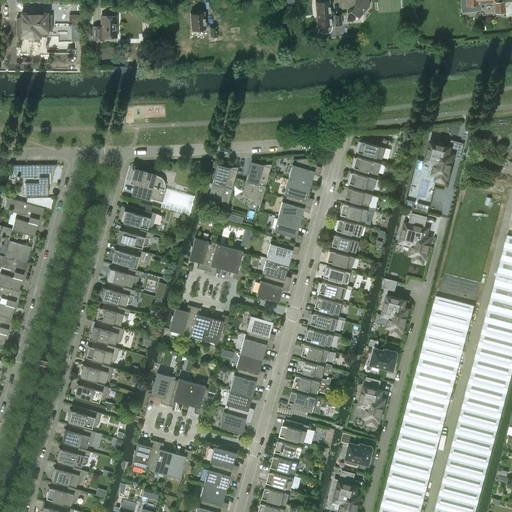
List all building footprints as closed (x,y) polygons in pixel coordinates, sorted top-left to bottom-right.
[(316,0),(317,1),(315,1),(317,18),(317,26),(318,27),(319,29),(320,31),(323,32),(325,32),(327,32),(329,31),(330,30),(331,29),(332,26),(332,25),(335,25),(334,16),(331,16),(331,10),(329,10),(328,0),(326,0),(323,0),(322,0),(316,0)] [(369,6),(368,0),(354,0),(355,5),(350,12),(358,18),(369,6)] [(467,0),(468,10),(478,9),(477,4),(481,4),(481,2),(494,0),(467,0)] [(506,16),(511,15),(511,0),(495,2),(496,14),(506,13),(506,16)] [(210,29),(204,33),(213,45),(218,41),(219,42),(224,38),(240,45),(247,31),(231,23),(229,9),(213,10),(215,25),(209,29),(210,29)] [(204,22),(203,12),(197,12),(197,11),(191,11),(191,13),(190,13),(192,30),(206,28),(206,22),(204,22)] [(75,24),(75,15),(52,14),(47,14),(47,12),(21,12),(21,17),(16,17),(16,36),(28,36),(28,41),(39,41),(39,36),(46,36),(58,36),(58,41),(75,41),(75,24)] [(103,37),(116,37),(116,15),(101,15),(101,23),(102,24),(102,26),(93,26),(93,40),(103,40),(103,37)] [(145,37),(145,51),(160,51),(159,38),(156,38),(156,36),(145,37)] [(415,134),(415,128),(402,129),(404,141),(414,140),(414,134),(415,134)] [(361,140),(359,147),(358,151),(360,151),(359,156),(381,162),(384,163),(385,161),(382,160),(388,140),(386,139),(384,138),(382,137),(381,137),(379,138),(377,138),(377,139),(367,137),(366,141),(361,140)] [(448,177),(453,157),(459,159),(463,143),(451,140),(450,146),(430,141),(425,160),(435,163),(432,173),(437,174),(435,179),(445,181),(446,176),(448,177)] [(381,162),(359,156),(357,155),(355,163),(354,166),(356,167),(355,172),(377,178),(381,162)] [(292,164),(288,179),(310,185),(313,173),(319,174),(321,166),(308,163),(307,158),(296,158),(294,164),(292,164)] [(251,161),(245,180),(244,187),(245,188),(243,194),(260,205),(270,168),(264,166),(264,165),(251,161)] [(56,164),(12,165),(13,177),(16,177),(16,178),(19,178),(19,177),(24,177),(24,194),(47,194),(47,183),(51,183),(56,164)] [(217,164),(212,183),(210,190),(211,190),(210,196),(226,208),(236,170),(230,168),(230,167),(217,164)] [(158,176),(133,168),(130,180),(135,182),(132,193),(162,201),(165,189),(164,189),(164,186),(165,184),(164,182),(163,180),(162,178),(160,177),(158,176)] [(355,172),(353,171),(350,182),(352,183),(351,187),(350,188),(373,194),(376,195),(376,192),(373,191),(377,178),(355,172)] [(310,185),(288,179),(284,193),(286,194),(285,198),(311,205),(312,198),(306,197),(310,185)] [(373,194),(350,188),(351,187),(348,187),(345,198),(347,198),(346,203),(368,209),(371,210),(372,208),(369,207),(373,194)] [(16,212),(11,228),(34,234),(36,224),(39,225),(44,207),(7,197),(3,209),(8,210),(8,211),(10,212),(11,211),(16,212)] [(311,205),(285,198),(284,201),(282,201),(277,216),(297,221),(299,222),(303,210),(309,211),(311,205)] [(407,200),(405,206),(413,208),(415,202),(407,200)] [(140,202),(138,208),(151,212),(152,205),(140,202)] [(368,209),(346,203),(344,202),(341,213),(343,214),(342,218),(342,219),(364,225),(367,226),(368,223),(365,222),(368,209)] [(129,205),(127,211),(125,210),(122,221),(147,228),(147,226),(149,226),(151,226),(152,224),(153,223),(156,213),(151,212),(138,208),(129,205)] [(425,258),(431,236),(426,235),(428,228),(423,227),(426,217),(412,213),(409,223),(405,222),(400,241),(412,245),(410,254),(414,256),(413,260),(423,263),(424,258),(425,258)] [(236,215),(234,221),(241,223),(243,217),(236,215)] [(297,221),(277,216),(273,230),(275,231),(274,235),(300,242),(302,235),(296,234),(299,222),(297,221)] [(360,238),(364,225),(342,219),(342,218),(340,218),(337,229),(339,230),(337,234),(359,241),(360,238)] [(11,228),(0,224),(0,237),(0,238),(3,239),(3,238),(8,240),(4,255),(4,256),(26,262),(29,252),(31,252),(36,235),(34,234),(11,228)] [(148,242),(150,233),(151,232),(124,225),(122,230),(120,229),(117,240),(141,247),(142,245),(144,245),(146,245),(147,244),(148,242)] [(241,243),(248,245),(252,229),(246,227),(241,243)] [(356,253),(359,241),(337,234),(335,233),(332,245),(334,245),(333,250),(355,256),(358,257),(359,254),(356,253)] [(464,408),(500,417),(511,370),(511,236),(508,235),(464,408)] [(194,237),(192,246),(191,246),(191,245),(190,245),(190,246),(190,247),(190,248),(190,250),(189,251),(190,250),(191,251),(189,256),(188,259),(200,262),(198,268),(204,270),(211,244),(207,243),(208,241),(194,237)] [(270,243),(266,257),(288,264),(291,252),(297,253),(299,246),(274,239),(273,243),(270,243)] [(215,245),(211,244),(204,270),(210,271),(212,265),(223,268),(229,247),(216,243),(215,245)] [(118,244),(117,249),(115,249),(112,260),(136,266),(136,265),(138,265),(140,264),(142,263),(143,261),(145,251),(118,244)] [(243,250),(229,247),(223,268),(234,272),(233,278),(239,279),(246,254),(242,253),(243,250)] [(355,256),(333,250),(331,249),(328,260),(330,261),(329,265),(329,266),(351,272),(354,273),(355,270),(352,269),(355,256)] [(26,262),(4,256),(4,255),(0,254),(0,266),(1,267),(0,269),(0,284),(18,290),(18,289),(21,279),(23,280),(28,262),(26,262)] [(288,264),(266,257),(262,272),(264,273),(263,277),(289,284),(290,277),(284,276),(288,264)] [(113,263),(111,268),(109,268),(108,272),(106,279),(131,286),(131,284),(133,284),(135,283),(136,282),(137,280),(140,271),(113,263)] [(351,272),(329,266),(329,265),(327,265),(325,272),(324,276),(326,276),(324,281),(347,287),(350,288),(350,286),(347,285),(351,272)] [(289,284),(263,277),(262,280),(260,280),(255,295),(265,297),(264,298),(264,299),(265,299),(266,299),(268,299),(269,300),(270,300),(269,299),(277,301),(281,289),(287,290),(289,284)] [(385,278),(383,286),(394,289),(396,281),(385,278)] [(347,287),(324,281),(322,280),(319,291),(321,292),(320,297),(342,303),(345,304),(346,301),(343,300),(347,287)] [(108,283),(106,288),(104,287),(101,298),(125,305),(126,303),(128,303),(129,303),(131,301),(132,300),(135,290),(108,283)] [(0,284),(0,314),(11,317),(13,307),(16,308),(21,290),(18,289),(18,290),(0,284)] [(403,330),(409,308),(404,306),(406,299),(387,294),(382,314),(390,316),(387,326),(392,327),(391,332),(400,334),(402,330),(403,330)] [(442,428),(473,309),(475,305),(436,295),(435,299),(403,418),(442,428)] [(342,303),(320,297),(318,296),(315,307),(317,308),(316,312),(338,319),(341,319),(342,317),(339,316),(342,303)] [(102,302),(101,307),(99,306),(96,317),(120,324),(120,322),(122,323),(124,322),(126,321),(127,319),(129,309),(102,302)] [(175,307),(174,310),(172,315),(172,314),(171,314),(171,315),(171,316),(171,318),(170,319),(170,320),(171,320),(169,328),(169,329),(183,333),(183,330),(187,331),(194,306),(188,304),(186,310),(175,307)] [(209,317),(199,314),(200,308),(194,306),(187,331),(191,332),(190,335),(203,339),(209,319),(209,317)] [(338,319),(316,312),(314,312),(311,323),(313,323),(311,328),(334,334),(337,335),(337,332),(334,332),(338,319)] [(0,314),(0,344),(3,345),(6,334),(8,335),(13,317),(11,317),(0,314)] [(221,320),(209,317),(209,319),(203,339),(217,343),(218,340),(222,341),(229,316),(222,314),(221,320)] [(259,317),(250,315),(246,330),(248,331),(247,334),(273,341),(274,335),(269,333),(272,321),(264,318),(265,318),(265,317),(263,317),(262,317),(261,316),(259,316),(260,316),(259,317)] [(97,321),(95,326),(93,326),(90,337),(114,343),(115,342),(117,342),(119,341),(120,340),(121,338),(124,329),(97,321)] [(329,350),(334,334),(311,328),(309,327),(306,338),(308,339),(307,343),(307,344),(329,350)] [(273,341),(247,334),(246,338),(244,337),(240,352),(260,357),(262,358),(265,346),(271,348),(273,341)] [(371,338),(370,344),(377,346),(379,340),(371,338)] [(91,340),(90,346),(88,345),(85,356),(109,363),(110,361),(112,361),(113,360),(115,359),(116,357),(119,348),(91,340)] [(326,363),(329,350),(307,344),(307,343),(305,343),(302,354),(304,354),(303,359),(325,365),(328,366),(329,364),(326,363)] [(393,369),(397,353),(396,353),(397,351),(385,348),(385,350),(375,348),(371,363),(393,369)] [(260,357),(240,352),(235,367),(238,367),(237,371),(262,378),(264,372),(258,370),(262,358),(260,357)] [(325,365),(303,359),(301,358),(298,369),(300,370),(298,375),(321,381),(324,382),(324,379),(321,378),(325,365)] [(86,360),(85,365),(83,364),(79,375),(104,382),(104,380),(106,380),(108,380),(110,378),(110,377),(113,367),(86,360)] [(132,371),(139,373),(141,367),(133,365),(132,371)] [(262,378),(237,371),(236,375),(233,374),(229,389),(249,394),(251,395),(255,383),(261,385),(262,378)] [(167,405),(174,379),(170,378),(171,376),(157,372),(157,373),(154,381),(153,381),(153,380),(153,381),(153,383),(152,383),(152,385),(151,386),(152,386),(152,385),(153,386),(151,391),(151,394),(162,397),(160,403),(167,405)] [(321,381),(298,375),(296,374),(293,385),(295,386),(294,390),(316,397),(321,381)] [(379,420),(385,398),(381,397),(382,389),(378,388),(380,380),(367,377),(365,385),(364,385),(359,404),(366,406),(364,416),(368,417),(367,422),(377,424),(378,420),(379,420)] [(177,380),(174,379),(167,405),(173,406),(175,400),(186,403),(192,381),(178,378),(177,380)] [(81,379),(79,384),(77,383),(76,387),(74,395),(98,401),(99,399),(101,400),(103,399),(104,398),(105,396),(108,386),(81,379)] [(205,385),(192,381),(186,403),(197,407),(195,412),(201,414),(208,389),(205,388),(205,385)] [(249,394),(229,389),(225,404),(228,404),(227,408),(252,415),(254,409),(248,407),(251,395),(249,394)] [(312,412),(316,397),(294,390),(292,390),(289,401),(291,401),(290,406),(312,412)] [(74,405),(72,410),(70,409),(69,413),(67,421),(91,427),(92,425),(94,426),(96,425),(97,424),(98,422),(101,412),(74,405)] [(462,407),(440,491),(434,511),(475,511),(500,417),(462,407)] [(252,415),(227,408),(226,412),(223,411),(219,426),(228,429),(228,430),(227,430),(229,430),(230,431),(231,431),(233,432),(233,431),(232,431),(233,430),(241,432),(244,420),(250,422),(252,415)] [(403,418),(378,511),(420,511),(440,437),(442,429),(403,418)] [(286,419),(285,424),(283,424),(279,435),(282,435),(304,441),(307,428),(311,429),(311,426),(308,425),(286,419)] [(68,424),(67,429),(65,429),(62,440),(86,447),(86,445),(88,445),(90,444),(92,443),(93,441),(95,432),(68,424)] [(343,433),(342,437),(350,439),(350,441),(354,443),(355,436),(343,433)] [(282,435),(280,440),(278,439),(275,450),(277,451),(277,450),(300,457),(303,444),(306,445),(307,442),(304,441),(282,435)] [(137,442),(137,444),(135,450),(134,450),(134,449),(134,451),(133,452),(133,453),(132,454),(132,455),(133,454),(134,455),(131,464),(145,468),(146,465),(149,466),(156,441),(150,439),(149,445),(137,442)] [(156,441),(149,466),(153,467),(152,470),(166,474),(172,454),(172,452),(161,449),(163,443),(156,441)] [(368,463),(373,448),(371,448),(372,446),(363,443),(363,445),(350,442),(345,462),(358,466),(359,461),(368,463)] [(63,443),(61,449),(59,448),(58,452),(56,459),(81,466),(81,464),(83,464),(85,463),(86,462),(87,460),(90,451),(63,443)] [(223,449),(213,446),(209,461),(212,462),(211,466),(236,473),(238,466),(232,464),(235,452),(227,450),(227,449),(228,449),(227,448),(226,448),(224,448),(222,447),(223,448),(223,449)] [(185,449),(183,455),(172,452),(172,454),(166,474),(180,478),(180,475),(184,476),(191,451),(185,449)] [(303,457),(300,457),(277,450),(277,451),(276,455),(274,455),(271,466),(273,466),(295,472),(299,459),(302,460),(303,457)] [(58,463),(56,468),(54,467),(51,478),(75,485),(76,483),(78,483),(79,483),(81,482),(82,480),(85,470),(58,463)] [(207,468),(203,483),(223,489),(225,490),(228,477),(234,479),(236,473),(211,466),(210,469),(207,468)] [(298,473),(295,472),(273,466),(272,471),(270,470),(266,481),(269,482),(291,488),(294,475),(298,476),(298,473)] [(103,469),(102,475),(111,477),(112,471),(103,469)] [(355,511),(361,493),(356,492),(358,485),(351,483),(354,473),(342,470),(340,480),(335,479),(329,498),(342,502),(339,511),(341,511),(355,511)] [(507,483),(509,477),(498,474),(497,481),(507,483)] [(52,482),(51,487),(49,486),(48,490),(46,498),(70,504),(70,503),(72,503),(74,502),(76,501),(76,499),(79,489),(52,482)] [(269,482),(267,487),(265,486),(262,497),(264,498),(264,497),(287,503),(290,491),(293,491),(294,489),(291,488),(269,482)] [(223,489),(203,483),(199,498),(202,499),(201,503),(226,510),(228,503),(222,501),(225,490),(223,489)] [(99,489),(98,495),(106,497),(108,491),(99,489)] [(264,497),(264,498),(263,502),(261,502),(257,511),(288,511),(291,504),(287,503),(264,497)] [(47,501),(45,506),(43,506),(41,511),(72,511),(74,509),(47,501)] [(225,511),(226,510),(201,503),(200,506),(197,505),(195,511),(225,511)]
